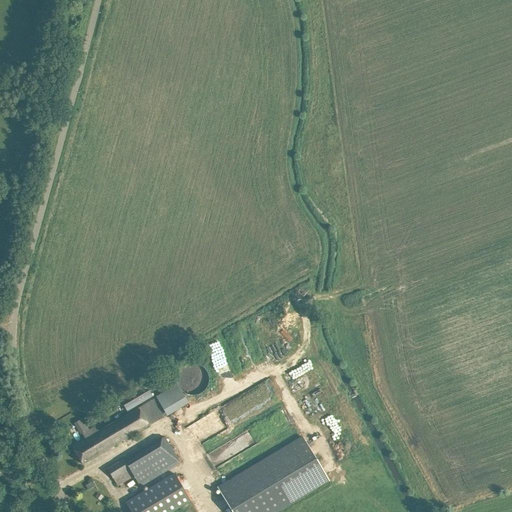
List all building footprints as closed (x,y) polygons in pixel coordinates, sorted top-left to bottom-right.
[(266,332),(255,339),(265,358),(274,353),(268,344),(272,342),(266,332)] [(169,414),(191,401),(179,382),(157,395),(169,414)] [(152,390),(124,402),(127,409),(155,396),(152,390)] [(82,464),(91,459),(166,414),(156,396),(97,432),(94,427),(91,429),(82,434),(85,439),(72,447),(82,464)] [(117,486),(126,481),(134,476),(140,486),(180,463),(164,437),(124,461),(123,459),(107,469),(117,486)] [(302,437),(217,488),(231,511),(272,511),(327,479),(326,477),(302,437)] [(132,511),(168,511),(190,499),(174,473),(126,502),(132,511)]
